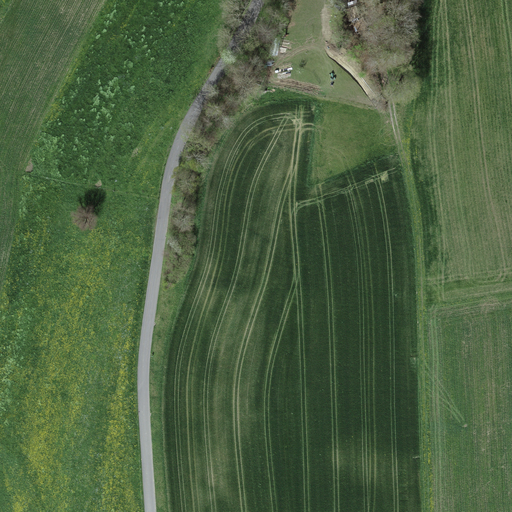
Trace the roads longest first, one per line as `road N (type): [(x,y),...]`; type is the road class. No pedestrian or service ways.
road 1 (unclassified): [(149,511),(142,387),(165,185),(176,144),(255,0)]
road 2 (track): [(427,511),(418,252),(401,147)]
road 3 (track): [(374,0),(401,147)]
